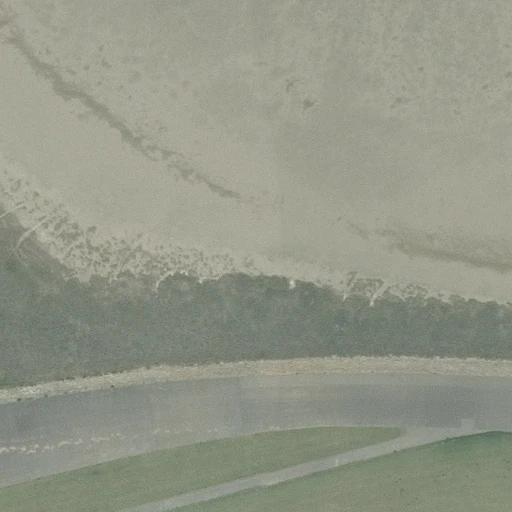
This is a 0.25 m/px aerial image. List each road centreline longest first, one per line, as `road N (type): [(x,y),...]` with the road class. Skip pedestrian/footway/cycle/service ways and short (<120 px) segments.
road 1 (track): [(0,425),(260,393),(511,396)]
road 2 (track): [(177,511),(458,439),(510,396)]
